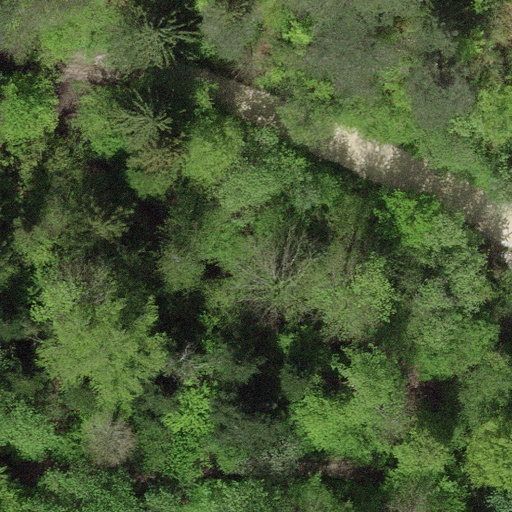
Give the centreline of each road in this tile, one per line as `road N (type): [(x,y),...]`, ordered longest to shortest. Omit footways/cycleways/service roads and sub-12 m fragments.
road 1 (track): [(443,414),(383,355),(198,257),(138,213),(73,129),(59,89),(69,66)]
road 2 (track): [(468,469),(79,461),(0,473)]
road 3 (track): [(69,66),(172,77),(511,209)]
road 4 (track): [(511,307),(478,348),(443,414)]
